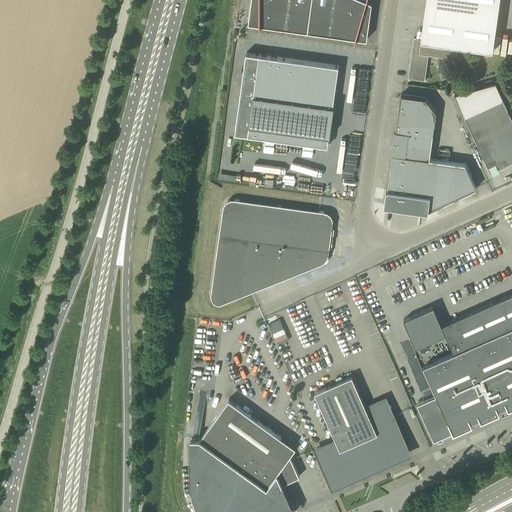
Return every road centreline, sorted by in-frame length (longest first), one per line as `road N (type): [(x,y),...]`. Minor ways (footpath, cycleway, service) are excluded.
road 1 (unclassified): [(127,0),(0,439)]
road 2 (unknown): [(351,60),(244,47),(222,156),(229,167),(319,168),(339,156),(346,125)]
road 3 (primary): [(118,169),(50,343),(6,511)]
road 4 (primary): [(118,169),(58,511)]
road 5 (primary): [(78,511),(131,172)]
road 6 (primary): [(125,511),(131,172)]
road 7 (unclassified): [(377,252),(363,216),(392,0)]
road 8 (unknown): [(243,326),(237,378),(290,438),(312,490)]
road 9 (primary): [(131,172),(176,0)]
road 10 (primary): [(163,0),(118,169)]
road 11 (unknown): [(345,268),(410,413)]
road 12 (unclassified): [(377,252),(511,192)]
road 13 (unclassified): [(262,311),(377,252)]
